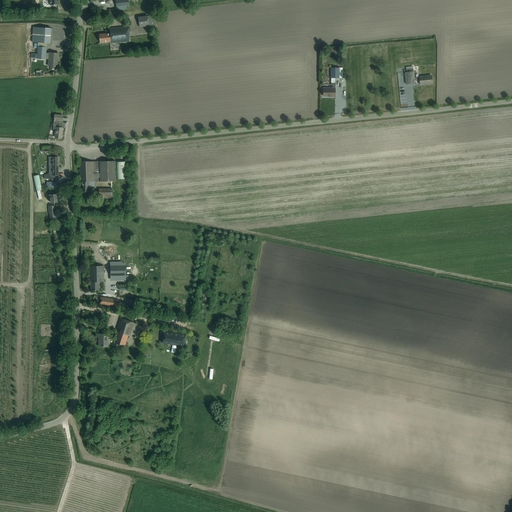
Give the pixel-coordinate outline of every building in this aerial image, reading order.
[(63,15),(68,14),(67,5),(71,5),(70,0),(61,0),(62,4),(59,4),(60,14),(63,13),(63,15)] [(154,15),(138,17),(139,27),(156,25),(154,15)] [(51,28),(33,27),(32,42),(50,43),(51,33),(52,33),(52,29),(51,28)] [(128,27),(115,28),(110,29),(110,33),(99,34),(100,42),(111,41),(111,43),(129,41),(128,27)] [(46,47),(41,47),(38,47),(37,58),(49,59),(48,66),(53,66),(53,67),(54,67),(54,66),(56,67),(57,61),(56,61),(56,59),(58,59),(58,53),(49,53),(46,53),(46,47)] [(414,77),(414,71),(413,66),(406,67),(406,72),(405,72),(406,84),(415,83),(414,80),(419,80),(420,85),(424,84),(427,83),(427,84),(432,83),(432,81),(432,80),(431,80),(431,75),(419,77),(414,77)] [(342,68),(330,68),(331,78),(331,83),(335,83),(335,78),(342,78),(342,68)] [(323,93),(322,93),(322,94),(323,94),(323,96),(330,96),(330,97),(335,97),(335,92),(335,88),(335,83),(331,83),(331,85),(332,85),(332,88),(323,88),(323,93)] [(62,121),(63,115),(54,114),(53,129),(56,130),(55,137),(61,138),(63,124),(62,124),(63,121),(62,121)] [(47,175),(44,175),(44,179),(49,178),(55,178),(55,175),(58,175),(58,157),(50,157),(51,163),(49,163),(49,173),(47,173),(47,175)] [(116,181),(115,166),(115,161),(99,161),(94,161),(79,161),(80,181),(82,181),(82,191),(88,191),(88,181),(116,181)] [(128,179),(127,161),(116,162),(116,179),(128,179)] [(38,175),(33,176),(36,191),(42,190),(38,175)] [(111,189),(98,188),(98,201),(111,201),(111,189)] [(57,194),(52,194),(46,195),(46,199),(50,199),(50,202),(57,202),(57,194)] [(127,195),(119,194),(118,209),(126,210),(127,195)] [(122,265),(110,266),(110,276),(125,275),(125,265),(123,265),(122,265)] [(103,266),(94,266),(89,266),(89,282),(91,282),(91,290),(99,290),(99,282),(104,282),(103,266)] [(118,299),(105,297),(100,297),(99,305),(117,308),(118,299)] [(121,318),(117,328),(118,328),(117,332),(114,342),(124,345),(128,336),(130,336),(134,322),(133,322),(133,323),(121,318)] [(163,330),(161,342),(183,346),(185,334),(163,330)] [(108,334),(103,334),(98,334),(98,337),(99,337),(99,340),(99,346),(108,346),(108,334)]
